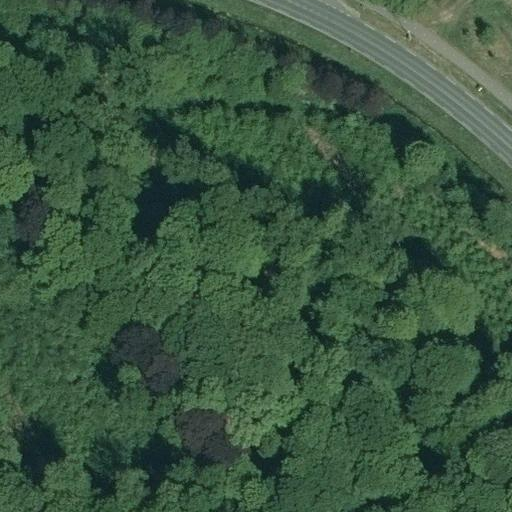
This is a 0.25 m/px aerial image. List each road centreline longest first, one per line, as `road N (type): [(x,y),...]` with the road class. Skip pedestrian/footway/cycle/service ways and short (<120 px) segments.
road 1 (track): [(0,79),(135,100),(382,112),(511,227)]
road 2 (track): [(0,184),(263,511)]
road 3 (primary): [(511,157),(378,53),(299,10)]
